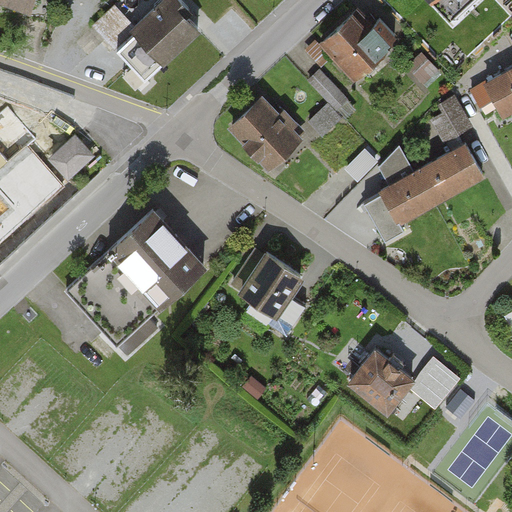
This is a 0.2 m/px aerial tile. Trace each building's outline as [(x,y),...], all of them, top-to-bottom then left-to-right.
[(0,0),(29,9),(27,17),(48,23),(56,0),(0,0)] [(146,77),(199,28),(185,13),(190,9),(181,0),(164,0),(133,28),(136,31),(118,48),(146,77)] [(481,0),(432,0),(455,24),(481,0)] [(128,19),(115,6),(95,25),(107,38),(128,19)] [(372,26),(357,11),(324,41),(354,75),(388,45),(386,42),(394,34),(380,18),(372,26)] [(433,64),(422,54),(409,67),(420,78),(433,64)] [(511,66),(472,89),(477,98),(490,90),(503,112),(511,107),(511,66)] [(341,92),(320,70),(309,80),(330,102),(341,92)] [(278,115),(263,98),(233,126),(269,165),(299,137),(291,128),(296,123),(284,110),(278,115)] [(468,120),(455,98),(442,106),(448,115),(439,120),(449,138),(460,132),(456,126),(468,120)] [(339,116),(328,105),(316,116),(328,128),(339,116)] [(92,154),(76,137),(53,158),(69,175),(92,154)] [(483,172),(467,142),(415,171),(399,146),(380,166),(390,185),(364,199),(386,238),(405,227),(400,219),(483,172)] [(375,161),(364,150),(347,167),(358,178),(375,161)] [(147,318),(205,264),(153,209),(66,290),(129,358),(158,331),(147,318)] [(288,292),(300,274),(267,253),(265,257),(256,250),(234,283),(254,297),(247,307),(287,333),(306,304),(288,292)] [(390,360),(376,349),(351,380),(387,409),(413,378),(400,367),(404,362),(394,354),(390,360)] [(474,403),(461,392),(448,408),(461,418),(474,403)]
